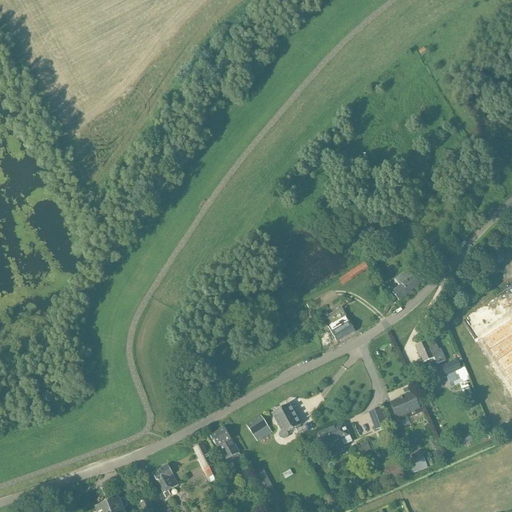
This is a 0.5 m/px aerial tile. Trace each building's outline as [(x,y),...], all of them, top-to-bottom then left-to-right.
[(505,265),(502,260),(508,256),(500,245),(491,251),(503,267),(505,265)] [(345,274),(350,281),(369,269),(364,262),(345,274)] [(416,273),(412,277),(407,270),(394,280),(399,287),(393,292),(399,301),(423,282),(416,273)] [(511,286),(496,297),(461,320),(475,342),(490,365),(484,369),(491,380),(492,379),(499,390),(498,390),(508,406),(511,403),(511,286)] [(337,343),(355,332),(346,316),(341,308),(323,318),(337,343)] [(317,321),(314,312),(306,315),(309,324),(317,321)] [(423,364),(435,359),(437,365),(447,361),(441,349),(438,350),(433,339),(415,347),(423,364)] [(461,359),(442,367),(446,377),(448,376),(451,384),(468,377),(461,359)] [(464,399),(471,396),(467,385),(460,388),(464,399)] [(419,409),(413,394),(405,398),(404,397),(402,398),(399,399),(399,400),(391,403),(398,419),(399,418),(400,422),(408,419),(406,415),(419,409)] [(300,426),(289,406),(290,405),(289,405),(272,414),(272,415),(282,432),(280,433),(279,436),(280,438),(282,439),(285,439),(287,438),(287,436),(287,433),(301,426),(300,425),(300,426)] [(375,430),(386,427),(380,409),(369,412),(375,430)] [(267,426),(261,417),(246,426),(252,435),(267,426)] [(338,428),(337,426),(318,435),(327,454),(339,448),(336,442),(342,439),(344,444),(356,439),(351,429),(347,431),(344,425),(338,428)] [(211,436),(225,461),(239,453),(232,440),(231,441),(224,428),(223,428),(222,428),(219,429),(219,431),(211,436)] [(360,444),(363,453),(370,450),(366,441),(360,444)] [(194,448),(209,479),(211,483),(219,479),(217,475),(202,444),(194,448)] [(432,454),(436,464),(445,461),(440,450),(432,454)] [(411,475),(428,469),(423,455),(406,461),(411,475)] [(385,470),(391,483),(404,477),(398,464),(385,470)] [(178,486),(167,465),(152,474),(166,498),(170,495),(168,491),(178,486)] [(267,502),(278,497),(264,469),(252,474),(267,502)] [(147,497),(138,502),(143,511),(149,511),(154,510),(147,497)] [(118,499),(96,508),(97,511),(123,511),(122,509),(126,508),(128,505),(125,499),(123,498),(119,500),(118,499)]
